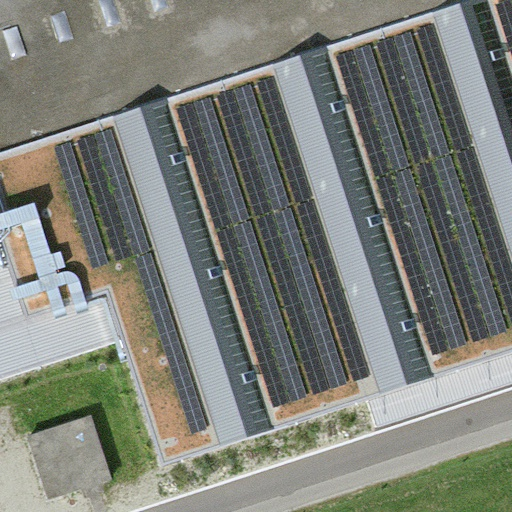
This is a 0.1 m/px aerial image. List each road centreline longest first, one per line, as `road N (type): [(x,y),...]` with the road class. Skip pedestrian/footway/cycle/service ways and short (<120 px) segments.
road 1 (unknown): [(511,36),(0,207)]
road 2 (unclassified): [(511,418),(229,511)]
